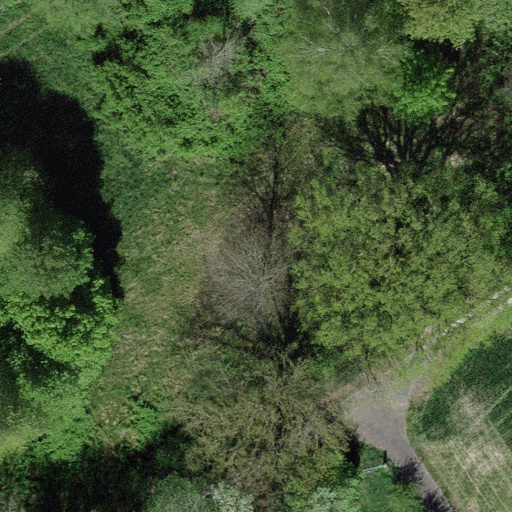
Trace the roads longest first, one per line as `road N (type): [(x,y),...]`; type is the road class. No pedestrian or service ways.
road 1 (track): [(173,511),(367,392)]
road 2 (track): [(367,392),(511,296)]
road 3 (track): [(446,511),(367,392)]
